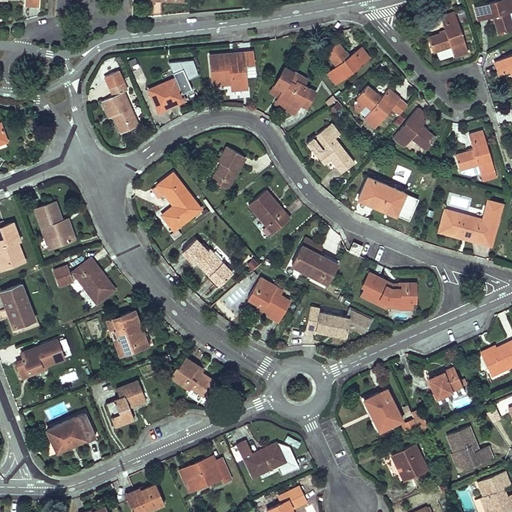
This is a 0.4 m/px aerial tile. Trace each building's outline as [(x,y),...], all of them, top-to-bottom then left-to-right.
[(511,0),(494,0),(474,6),(478,20),(493,16),(499,34),(511,29),(511,25),(511,26),(511,25),(511,0)] [(458,55),(468,51),(454,12),(440,16),(445,31),(428,37),(433,51),(450,45),(454,56),(458,55)] [(337,84),(370,58),(365,52),(361,46),(348,56),(337,41),(325,50),(337,65),(328,72),(337,84)] [(212,84),(231,83),(232,89),(236,89),(247,88),(245,65),(253,64),(252,52),(210,55),(212,84)] [(511,53),(494,61),(498,69),(500,74),(511,70),(511,72),(511,53)] [(136,58),(128,60),(131,70),(139,67),(136,58)] [(279,97),(298,107),(300,103),(306,107),(315,92),(304,85),(297,82),(301,76),(285,66),(274,84),(283,89),(279,97)] [(130,129),(138,125),(123,91),(127,90),(118,70),(104,76),(113,95),(102,100),(109,117),(115,114),(116,117),(115,118),(122,133),(130,129)] [(158,112),(170,106),(169,104),(173,102),(174,105),(185,100),(180,89),(190,85),(185,74),(175,79),(175,77),(148,89),(158,112)] [(307,79),(301,76),(297,82),(304,85),(307,79)] [(274,84),(270,92),(279,97),(283,89),(274,84)] [(388,88),(380,97),(366,85),(357,97),(360,100),(366,104),(371,108),(364,117),(366,119),(374,125),(375,127),(391,108),(399,97),(393,92),(388,88)] [(279,97),(275,103),(285,108),(294,113),(298,107),(279,97)] [(399,97),(391,108),(399,114),(407,104),(399,97)] [(356,109),(359,112),(366,104),(360,100),(354,100),(356,109)] [(404,146),(412,137),(426,149),(435,138),(421,126),(428,117),(417,107),(393,137),(404,146)] [(150,118),(147,120),(152,131),(155,130),(151,121),(150,118)] [(366,119),(363,124),(370,130),(374,125),(366,119)] [(331,122),(326,126),(335,137),(340,133),(331,122)] [(341,172),(353,163),(348,157),(350,156),(335,137),(326,126),(306,141),(318,157),(325,152),(330,159),(341,172)] [(493,171),(494,170),(483,130),(476,132),(469,134),(473,149),(455,155),(459,169),(477,164),(480,174),(482,174),(483,180),(495,177),(493,171)] [(211,179),(226,188),(245,156),(241,154),(227,146),(218,161),(222,164),(220,166),(219,166),(211,179)] [(325,152),(318,157),(324,164),(330,159),(325,152)] [(162,214),(174,229),(201,208),(173,172),(157,184),(164,192),(175,207),(173,208),(172,207),(162,214)] [(395,214),(405,192),(368,176),(358,198),(373,204),(395,214)] [(164,192),(157,184),(152,188),(158,197),(164,192)] [(248,204),(273,232),(289,218),(278,204),(276,205),(274,203),(276,202),(272,197),(265,189),(248,204)] [(203,200),(212,212),(214,210),(205,198),(203,200)] [(47,241),(53,239),(55,245),(74,238),(67,218),(61,220),(54,201),(35,208),(47,241)] [(445,209),(439,231),(468,239),(481,242),(487,220),(445,209)] [(17,241),(19,240),(13,222),(5,225),(0,226),(0,248),(2,253),(0,253),(0,264),(1,266),(12,262),(13,265),(24,260),(17,241)] [(198,263),(219,285),(232,273),(203,242),(201,244),(196,238),(182,251),(194,263),(197,260),(200,263),(198,263)] [(53,239),(47,241),(49,247),(55,245),(53,239)] [(303,246),(317,253),(320,246),(314,243),(306,239),(303,246)] [(349,250),(359,254),(362,246),(353,242),(349,250)] [(302,245),(292,264),(320,279),(326,282),(327,282),(337,263),(323,256),(323,257),(317,254),(318,253),(317,253),(303,246),(302,245)] [(96,303),(114,289),(105,277),(102,279),(98,274),(101,272),(90,258),(72,272),(70,272),(67,264),(53,270),(58,285),(73,280),(77,278),(78,279),(82,284),(96,303)] [(366,287),(362,295),(385,306),(399,306),(399,301),(411,301),(415,301),(415,283),(398,283),(398,284),(398,288),(391,289),(387,286),(389,282),(377,276),(369,272),(363,285),(366,287)] [(259,277),(248,297),(258,303),(258,304),(260,301),(265,304),(261,311),(278,321),(290,300),(280,294),(274,291),(277,286),(259,277)] [(78,279),(72,283),(76,289),(82,284),(78,279)] [(21,283),(0,291),(7,311),(9,311),(11,316),(9,316),(13,327),(34,319),(21,283)] [(258,303),(255,308),(261,311),(265,304),(260,301),(258,304),(258,303)] [(310,306),(305,330),(315,332),(316,330),(330,333),(330,331),(335,332),(334,334),(345,336),(349,317),(320,311),(320,308),(310,306)] [(127,352),(147,345),(140,326),(134,310),(107,320),(111,330),(117,328),(127,352)] [(117,328),(111,330),(120,355),(127,352),(117,328)] [(46,366),(64,359),(56,338),(19,352),(22,360),(16,362),(22,378),(30,375),(29,372),(46,366)] [(481,354),(491,374),(511,364),(511,347),(509,341),(496,347),(481,354)] [(481,354),(496,347),(495,345),(488,348),(480,352),(481,354)] [(207,391),(214,381),(201,372),(200,372),(199,373),(195,371),(198,366),(185,357),(178,368),(176,366),(169,375),(190,389),(191,387),(194,383),(207,391)] [(47,368),(46,366),(29,372),(30,375),(47,368)] [(428,377),(438,402),(464,390),(453,366),(436,374),(428,377)] [(63,384),(78,379),(75,372),(61,376),(63,384)] [(114,426),(134,418),(129,406),(146,400),(138,380),(116,388),(119,397),(105,403),(114,426)] [(194,383),(191,387),(204,396),(207,391),(194,383)] [(373,417),(379,430),(402,419),(386,387),(363,399),(373,417)] [(403,407),(407,414),(411,412),(411,411),(408,405),(403,407)] [(420,418),(416,409),(411,411),(411,412),(414,418),(415,420),(420,418)] [(74,443),(85,438),(75,416),(47,429),(57,451),(74,443)] [(428,428),(422,417),(420,418),(415,420),(417,424),(420,431),(423,430),(428,428)] [(403,423),(406,429),(417,424),(415,420),(414,418),(403,423)] [(451,452),(456,463),(460,461),(463,470),(493,457),(487,445),(478,449),(472,451),(470,445),(476,442),(469,425),(447,434),(453,451),(451,452)] [(300,442),(287,435),(284,441),(297,448),(300,442)] [(236,444),(252,477),(278,465),(282,473),(298,466),(292,454),(289,446),(276,441),(251,453),(245,440),(236,444)] [(472,451),(478,449),(476,442),(470,445),(472,451)] [(397,465),(404,480),(427,469),(414,443),(391,454),(397,465)] [(236,459),(241,457),(236,445),(232,447),(236,459)] [(182,469),(191,490),(221,477),(223,481),(230,478),(221,457),(216,460),(213,455),(202,460),(182,469)] [(191,490),(182,469),(179,470),(188,491),(191,490)] [(481,497),(486,511),(505,511),(511,509),(511,492),(507,495),(503,496),(501,489),(504,488),(511,485),(504,470),(478,481),(484,495),(481,497)] [(139,490),(140,492),(126,498),(132,511),(143,511),(164,503),(155,483),(139,490)] [(124,493),(126,498),(140,492),(139,490),(138,487),(124,493)] [(281,502),(267,509),(267,511),(293,511),(291,508),(305,501),(303,497),(298,487),(279,496),(281,502)] [(254,501),(258,509),(263,507),(259,498),(254,501)] [(306,511),(320,511),(316,501),(304,506),(306,511)]
